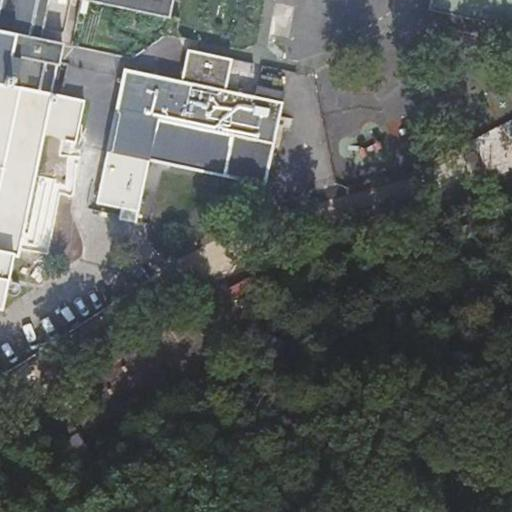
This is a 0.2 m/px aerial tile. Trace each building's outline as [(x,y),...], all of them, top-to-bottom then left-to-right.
[(0,0),(0,85),(40,94),(47,60),(61,63),(66,43),(42,38),(50,0),(94,0),(171,16),(174,0),(0,0)] [(511,0),(435,0),(433,12),(511,29),(511,0)] [(124,71),(96,207),(121,212),(119,223),(136,226),(148,163),(267,188),(287,94),(261,88),(258,99),(226,92),(232,61),(188,52),(181,82),(124,71)] [(0,310),(5,312),(12,280),(11,279),(16,257),(21,258),(54,96),(40,94),(0,85),(0,310)] [(82,130),(72,128),(68,145),(78,147),(82,130)]
